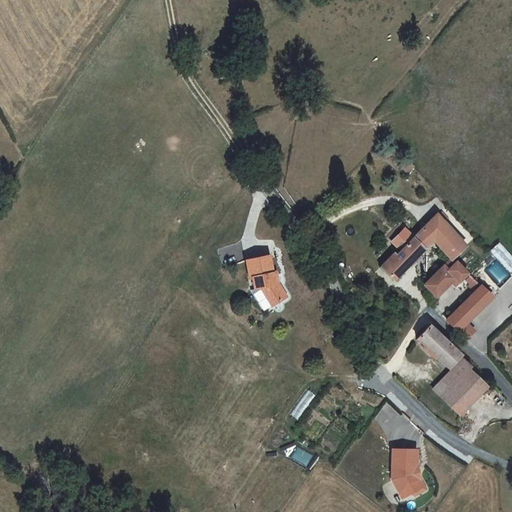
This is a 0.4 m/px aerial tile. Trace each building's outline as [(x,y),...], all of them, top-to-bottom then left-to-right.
[(379,267),(397,284),(437,242),(452,257),(466,242),(438,212),(399,252),(397,250),(379,267)] [(510,274),(511,271),(511,255),(499,242),(489,252),(510,274)] [(286,298),(280,286),(276,272),(273,273),(268,256),(245,262),(253,291),(261,286),(271,305),(286,298)] [(453,282),(457,278),(461,282),(469,274),(458,263),(450,271),(444,265),(424,285),(437,298),(453,282)] [(482,286),(475,280),(469,286),(475,292),(470,297),(481,308),(493,297),(482,286)] [(271,305),(261,286),(253,291),(262,308),(271,305)] [(470,297),(448,319),(466,337),(473,331),(465,323),(481,308),(470,297)] [(461,355),(462,354),(430,324),(417,338),(449,368),(461,355)] [(487,386),(468,369),(472,365),(461,355),(449,368),(454,373),(438,390),(462,413),(487,386)] [(415,451),(392,452),(392,482),(403,500),(414,494),(411,489),(421,483),(416,474),(415,472),(413,472),(413,469),(416,469),(415,451)] [(414,494),(414,495),(425,490),(421,483),(411,489),(414,494)]
